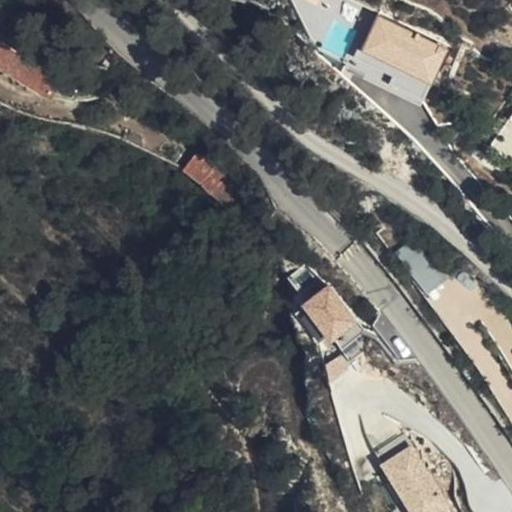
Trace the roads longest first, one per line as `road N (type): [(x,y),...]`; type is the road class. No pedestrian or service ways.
road 1 (residential): [(511,287),(401,191),(298,133),(162,0)]
road 2 (residential): [(350,256),(91,0)]
road 3 (residential): [(350,256),(511,471)]
